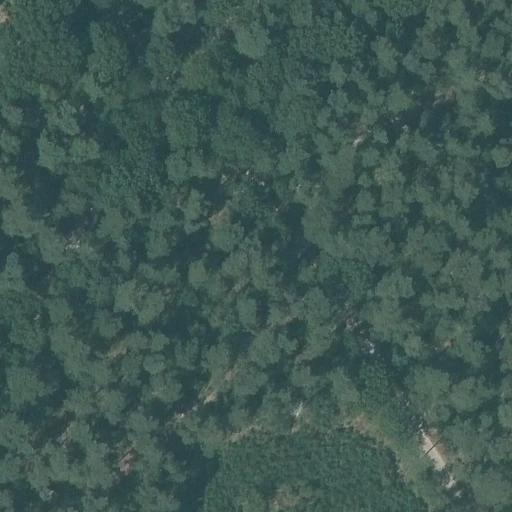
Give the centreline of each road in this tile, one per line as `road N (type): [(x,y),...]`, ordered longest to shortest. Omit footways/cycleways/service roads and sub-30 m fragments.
road 1 (track): [(468,511),(398,392),(292,239),(160,65),(98,0)]
road 2 (track): [(0,340),(44,266),(246,0)]
road 3 (track): [(511,73),(358,137),(310,188),(292,239)]
